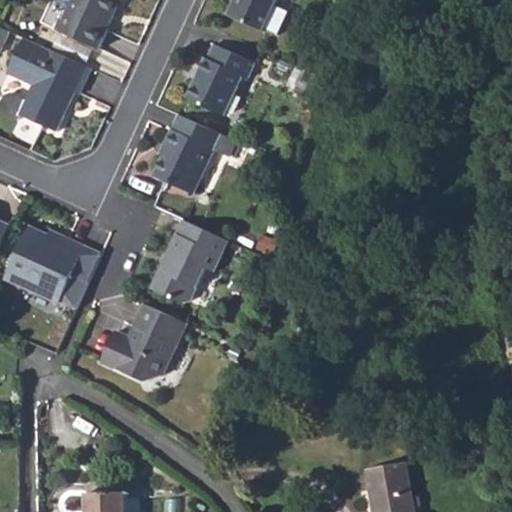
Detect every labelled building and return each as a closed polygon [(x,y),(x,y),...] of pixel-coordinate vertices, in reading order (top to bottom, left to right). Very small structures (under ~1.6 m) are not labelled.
[(73,0),(60,30),(98,47),(119,0),(73,0)] [(234,0),(228,15),(262,32),(276,0),(234,0)] [(0,48),(8,30),(0,26),(0,48)] [(22,113),(59,130),(66,115),(64,110),(68,101),(71,102),(76,92),(81,94),(92,68),(23,37),(7,72),(33,84),(26,98),(12,92),(6,94),(0,106),(0,109),(20,119),(22,113)] [(196,84),(194,83),(187,99),(225,116),(242,77),(248,79),(255,63),(214,45),(207,59),(204,59),(197,74),(200,76),(196,84)] [(312,93),(316,76),(300,68),(293,84),(312,93)] [(168,147),(163,157),(155,175),(193,193),(212,150),(228,157),(229,155),(234,157),(241,142),(179,114),(165,145),(168,147)] [(184,220),(178,235),(199,244),(206,230),(184,220)] [(0,247),(10,226),(0,221),(0,247)] [(62,243),(46,236),(29,228),(6,277),(76,309),(88,282),(73,275),(85,248),(64,239),(62,243)] [(199,244),(178,235),(167,257),(168,260),(164,269),(162,268),(153,289),(183,303),(190,302),(206,269),(215,273),(229,241),(206,230),(199,244)] [(48,232),(46,236),(62,243),(64,239),(48,232)] [(73,275),(88,282),(101,255),(85,248),(73,275)] [(186,323),(145,303),(129,337),(116,331),(102,360),(144,381),(162,374),(186,323)] [(409,511),(404,457),(366,462),(371,511),(409,511)] [(87,494),(87,511),(128,511),(128,494),(87,494)]
